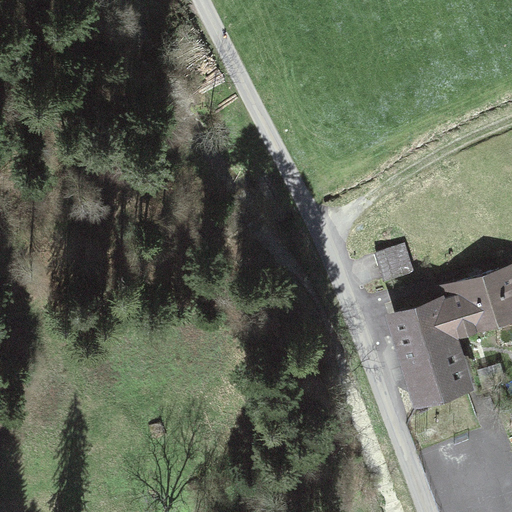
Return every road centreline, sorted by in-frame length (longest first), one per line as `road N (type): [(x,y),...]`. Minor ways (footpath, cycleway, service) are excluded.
road 1 (unclassified): [(201,0),(319,230),(369,355)]
road 2 (unclassified): [(426,511),(369,355)]
